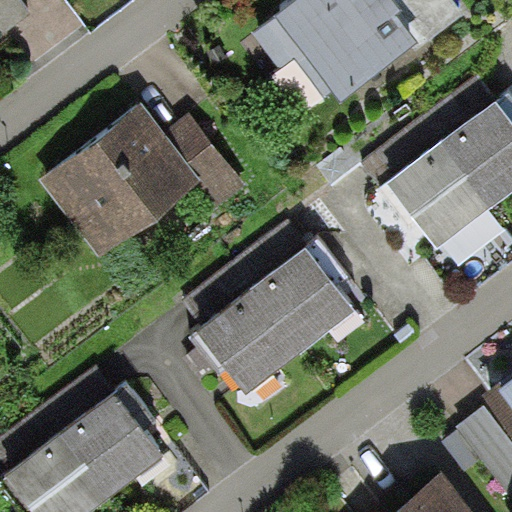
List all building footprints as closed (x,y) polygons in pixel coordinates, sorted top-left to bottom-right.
[(32,2),(30,0),(0,0),(0,19),(3,24),(32,2)] [(281,0),(254,21),(282,58),(296,48),(324,85),(339,74),(342,78),(417,21),(401,0),(281,0)] [(437,124),(489,191),(511,172),(511,98),(496,78),(437,124)] [(168,121),(141,88),(39,167),(100,245),(190,174),(202,165),(168,121)] [(190,104),(168,121),(202,165),(190,174),(213,203),(247,176),(190,104)] [(489,191),(437,124),(388,162),(440,231),(489,191)] [(251,267),(301,334),(357,291),(307,224),(251,267)] [(301,334),(251,267),(197,307),(247,374),(301,334)] [(511,356),(484,378),(511,414),(511,356)] [(60,412),(110,479),(165,437),(149,417),(157,411),(127,372),(120,376),(116,371),(60,412)] [(511,430),(485,395),(456,416),(460,421),(481,450),(511,489),(511,430)] [(49,511),(65,511),(110,479),(60,412),(5,452),(49,511)] [(481,450),(460,421),(444,432),(465,462),(481,450)] [(487,511),(443,453),(365,511),(487,511)]
